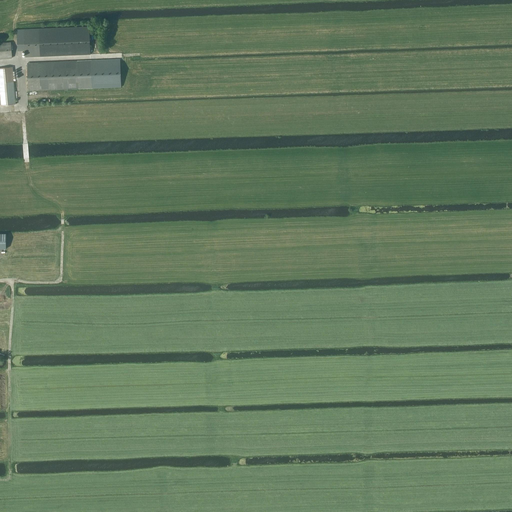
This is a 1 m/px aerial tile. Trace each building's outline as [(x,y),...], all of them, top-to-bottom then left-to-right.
[(89,27),(24,29),(25,50),(25,57),(90,55),(89,27)] [(24,29),(17,30),(18,51),(25,50),(24,29)] [(0,58),(12,58),(11,42),(0,42),(0,58)] [(92,60),(27,63),(28,91),(93,88),(121,87),(120,61),(120,59),(92,60)] [(0,68),(0,104),(0,105),(16,104),(13,67),(0,68)]
